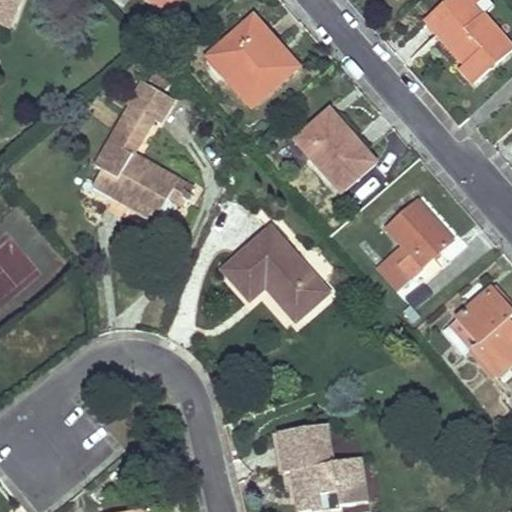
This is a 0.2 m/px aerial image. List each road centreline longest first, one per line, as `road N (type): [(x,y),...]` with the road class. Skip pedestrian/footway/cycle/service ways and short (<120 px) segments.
road 1 (residential): [(59,484),(26,438),(124,361),(186,379),(229,511)]
road 2 (residential): [(511,213),(319,0)]
